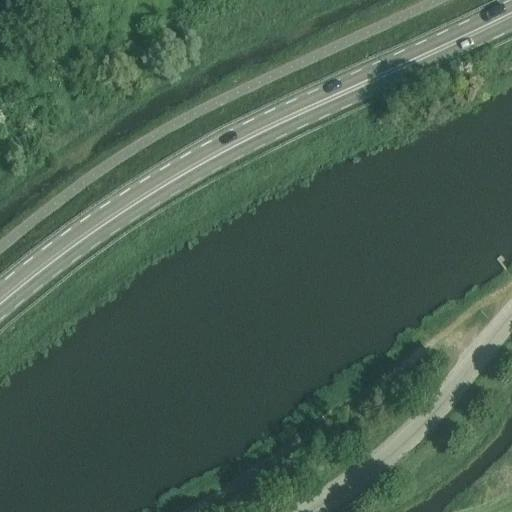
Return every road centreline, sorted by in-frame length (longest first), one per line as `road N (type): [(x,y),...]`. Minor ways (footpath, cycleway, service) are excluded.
road 1 (secondary): [(0,302),(101,223),(202,161),(511,15)]
road 2 (unclassified): [(308,511),(443,404),(511,315)]
